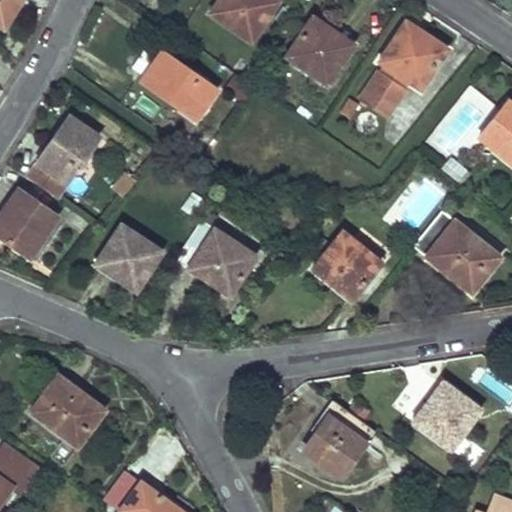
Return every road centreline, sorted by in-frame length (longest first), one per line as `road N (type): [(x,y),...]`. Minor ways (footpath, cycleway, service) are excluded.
road 1 (residential): [(179,375),(511,319)]
road 2 (residential): [(179,375),(0,295)]
road 3 (residential): [(0,134),(73,0)]
road 4 (residential): [(242,511),(179,375)]
